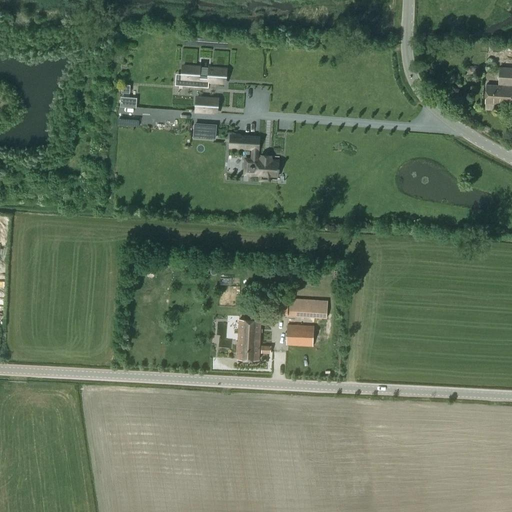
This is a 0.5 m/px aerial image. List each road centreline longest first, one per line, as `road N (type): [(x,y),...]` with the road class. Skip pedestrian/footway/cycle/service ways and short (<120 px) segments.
road 1 (tertiary): [(511,398),(0,370)]
road 2 (unclassified): [(511,158),(443,117),(417,86),(406,62),(408,0)]
